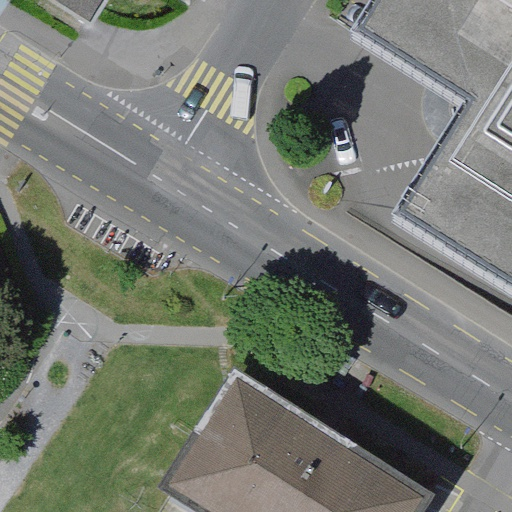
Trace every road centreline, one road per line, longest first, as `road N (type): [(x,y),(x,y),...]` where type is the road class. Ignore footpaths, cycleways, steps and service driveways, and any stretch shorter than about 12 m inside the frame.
road 1 (tertiary): [(163,183),(511,402)]
road 2 (residential): [(281,0),(163,183)]
road 3 (tertiary): [(0,88),(163,183)]
